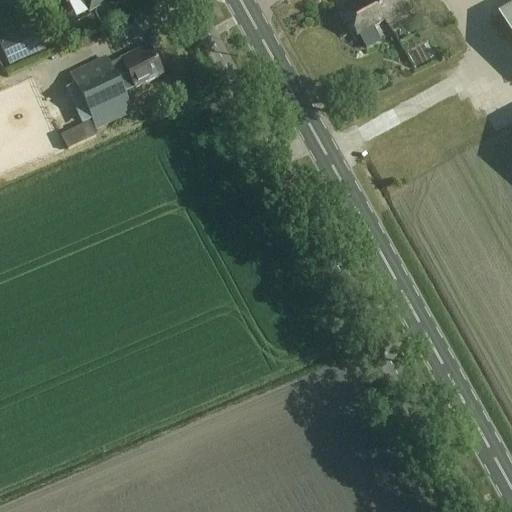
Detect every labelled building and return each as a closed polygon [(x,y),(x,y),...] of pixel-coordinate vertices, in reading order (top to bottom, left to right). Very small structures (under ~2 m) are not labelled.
[(63,0),(66,5),(76,0),(82,0),(89,13),(103,6),(100,0),(63,0)] [(415,9),(409,0),(370,0),(345,14),(357,37),(385,22),(387,25),(415,9)] [(511,7),(497,16),(511,43),(511,7)] [(23,48),(9,54),(13,65),(48,50),(40,30),(19,39),(23,48)] [(162,77),(148,48),(123,60),(110,67),(107,60),(70,77),(96,131),(132,114),(123,94),(133,89),(134,91),(162,77)] [(62,128),(69,151),(83,148),(77,124),(62,128)]
